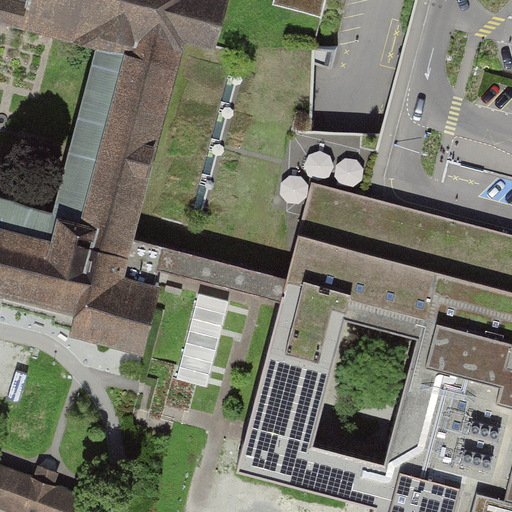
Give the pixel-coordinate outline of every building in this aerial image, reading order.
[(121,280),(177,71),(99,50),(55,215),(0,200),(0,23),(22,29),(29,2),(20,0),(0,0),(0,291),(75,311),(69,332),(145,353),(162,290),(121,280)] [(29,0),(29,2),(22,29),(99,50),(177,71),(187,44),(214,51),(226,0),(29,0)] [(321,0),(268,0),(267,8),(316,21),(321,0)] [(511,511),(511,241),(301,185),(226,474),(372,511),(394,511),(401,489),(458,504),(456,511),(511,511)] [(26,399),(33,372),(11,366),(4,392),(26,399)] [(94,511),(97,503),(0,467),(0,511),(94,511)]
